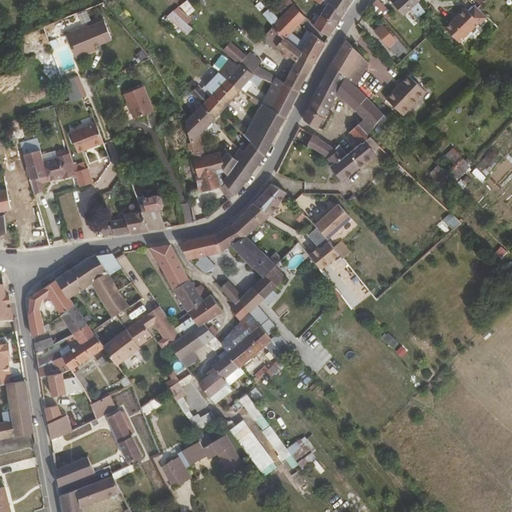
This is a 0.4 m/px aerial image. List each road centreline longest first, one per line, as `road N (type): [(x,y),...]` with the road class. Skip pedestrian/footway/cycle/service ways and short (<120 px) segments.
road 1 (residential): [(24,259),(216,224),(271,162),(361,0)]
road 2 (residential): [(24,259),(23,320),(56,511)]
